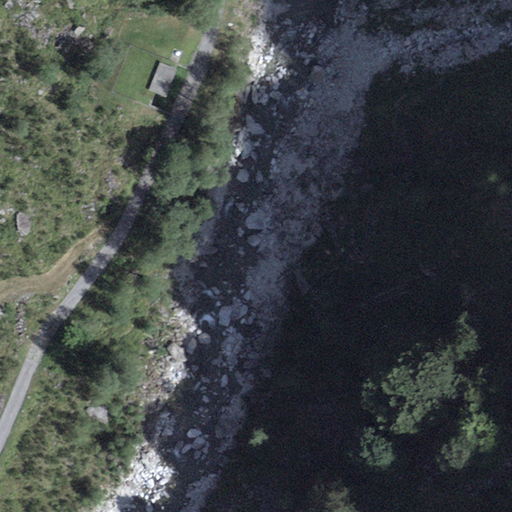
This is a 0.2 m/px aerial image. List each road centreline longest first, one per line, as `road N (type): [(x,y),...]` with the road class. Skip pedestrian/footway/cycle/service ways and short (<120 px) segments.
road 1 (unclassified): [(217,0),(191,85),(128,218),(37,348),(0,431)]
road 2 (track): [(119,233),(104,226),(55,275),(0,298)]
